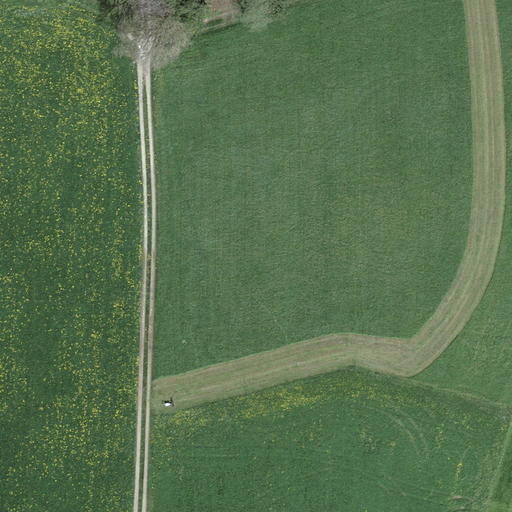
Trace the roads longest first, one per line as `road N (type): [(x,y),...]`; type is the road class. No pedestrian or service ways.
road 1 (track): [(139,511),(143,0)]
road 2 (track): [(287,0),(144,59),(106,26),(60,8),(0,2)]
